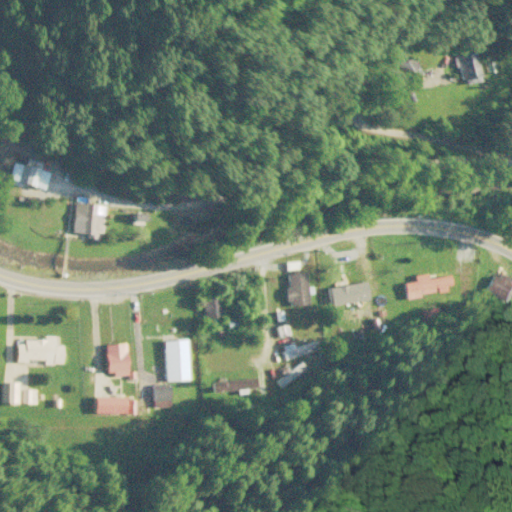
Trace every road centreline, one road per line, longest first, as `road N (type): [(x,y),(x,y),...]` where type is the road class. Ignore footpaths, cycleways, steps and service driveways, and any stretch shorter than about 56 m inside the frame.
road 1 (tertiary): [(511,253),(446,230),(370,227),(98,283),(0,270)]
road 2 (residential): [(66,178),(144,206),(423,164),(511,164)]
